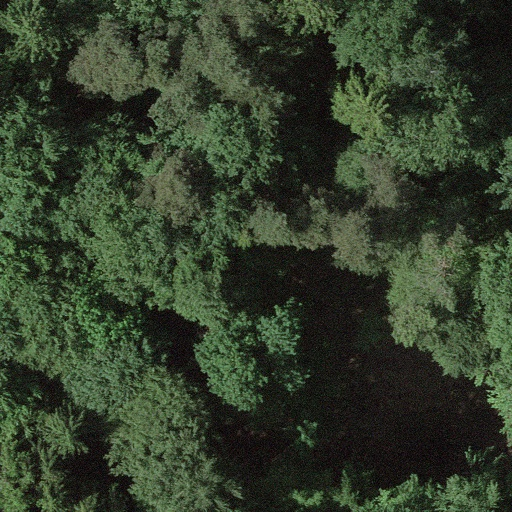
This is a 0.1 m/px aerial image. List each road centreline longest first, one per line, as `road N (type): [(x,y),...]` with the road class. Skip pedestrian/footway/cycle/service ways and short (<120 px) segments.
road 1 (track): [(62,0),(25,171),(78,323)]
road 2 (track): [(78,323),(175,511)]
